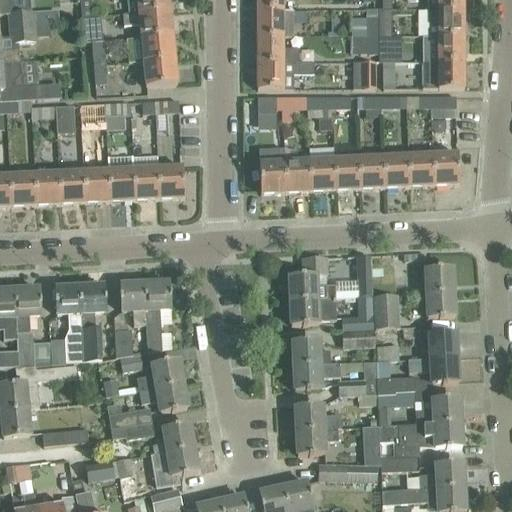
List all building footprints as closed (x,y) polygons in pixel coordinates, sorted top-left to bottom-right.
[(9,0),(0,0),(0,18),(11,17),(9,0)] [(100,4),(99,0),(79,0),(81,23),(100,21),(100,15),(93,15),(92,5),(100,4)] [(170,14),(168,0),(125,0),(128,18),(170,14)] [(292,0),(257,0),(257,14),(293,14),(292,0)] [(464,0),(428,0),(429,13),(464,13),(464,0)] [(464,13),(429,13),(429,28),(438,28),(438,40),(464,39),(464,13)] [(8,29),(48,26),(53,26),(51,14),(7,19),(8,29)] [(128,18),(122,18),(123,31),(140,29),(141,41),(173,38),(170,14),(128,18)] [(293,30),(293,14),(257,14),(257,41),(283,41),(283,29),(293,30)] [(351,40),(362,40),(379,40),(379,21),(351,22),(351,40)] [(391,40),(391,21),(379,21),(379,40),(391,40)] [(10,49),(37,46),(36,36),(48,34),(48,26),(8,29),(10,49)] [(175,63),(173,38),(141,41),(143,66),(168,64),(175,63)] [(423,66),(458,66),(464,66),(464,39),(438,40),(424,40),(425,66),(423,66)] [(379,40),(362,40),(351,40),(351,58),(379,59),(379,40)] [(419,40),(391,40),(379,40),(379,59),(418,59),(419,40)] [(283,52),(283,41),(257,41),(257,67),(299,67),(299,52),(283,52)] [(0,67),(20,66),(19,54),(1,56),(0,44),(0,67)] [(93,71),(105,69),(104,52),(91,53),(93,71)] [(175,63),(168,64),(143,66),(146,91),(178,88),(175,63)] [(0,67),(0,105),(6,106),(18,105),(30,104),(41,104),(40,91),(40,89),(38,64),(20,66),(0,67)] [(376,66),(360,66),(354,66),(353,93),(360,93),(360,95),(376,95),(376,66)] [(383,94),(396,94),(395,66),(382,67),(383,94)] [(464,66),(458,66),(423,66),(423,93),(464,93),(464,66)] [(299,67),(257,67),(258,94),(294,94),(294,79),(314,79),(314,67),(299,67)] [(105,69),(93,71),(95,90),(107,88),(105,69)] [(381,101),(363,101),(363,113),(366,113),(381,113),(381,101)] [(400,101),(381,101),(381,113),(400,113),(400,101)] [(418,101),(418,113),(431,113),(430,101),(418,101)] [(436,101),(430,101),(431,113),(431,122),(436,122),(456,121),(455,112),(456,112),(456,111),(456,101),(436,101)] [(276,102),(257,102),(257,118),(276,118),(276,113),(276,102)] [(294,102),(276,102),(276,113),(281,113),(282,125),(294,125),(294,113),(294,102)] [(331,102),(312,102),(312,113),(331,113),(331,102)] [(350,102),(331,102),(331,113),(332,113),(350,113),(350,102)] [(18,105),(6,106),(6,118),(18,117),(18,105)] [(159,106),(155,106),(156,118),(168,117),(179,116),(179,105),(159,106)] [(155,106),(142,107),(143,118),(156,118),(155,106)] [(106,121),(131,119),(130,107),(105,108),(106,121)] [(106,121),(105,108),(86,110),(87,122),(106,121)] [(57,111),(57,123),(58,138),(76,138),(74,110),(57,111)] [(30,112),(30,117),(31,124),(57,123),(57,111),(30,112)] [(332,122),(319,123),(320,135),(332,134),(332,122)] [(334,146),(335,163),(334,163),(335,195),(360,193),(359,162),(348,162),(347,146),(334,146)] [(370,154),(370,161),(359,162),(360,193),(385,192),(383,161),(383,154),(370,154)] [(459,189),(458,157),(433,158),(435,190),(459,189)] [(435,190),(433,158),(408,159),(410,191),(435,190)] [(410,191),(408,159),(383,161),(385,192),(410,191)] [(160,203),(158,172),(158,160),(134,161),(136,205),(160,203)] [(134,161),(109,162),(109,174),(110,206),(136,205),(134,161)] [(334,163),(310,164),(311,175),(311,196),(335,195),(334,163)] [(311,175),(310,164),(285,165),(287,197),(311,196),(311,175)] [(287,197),(285,165),(260,167),(261,198),(287,197)] [(185,202),(183,170),(158,172),(160,203),(185,202)] [(110,206),(109,174),(84,175),(86,207),(110,206)] [(86,207),(84,175),(60,176),(61,208),(86,207)] [(61,208),(60,176),(35,178),(37,209),(61,208)] [(37,209),(35,178),(9,179),(11,211),(37,209)] [(0,211),(11,211),(9,179),(0,179),(0,211)] [(425,257),(406,258),(406,266),(425,265),(425,257)] [(373,301),(372,281),(371,261),(358,262),(359,282),(360,302),(373,301)] [(304,278),(300,279),(301,280),(289,280),(290,305),(336,303),(335,289),(317,290),(316,280),(327,280),(326,262),(303,263),(304,278)] [(441,271),(436,271),(437,273),(425,273),(426,293),(427,298),(454,296),(452,272),(441,272),(441,271)] [(169,286),(145,287),(149,356),(148,357),(148,358),(161,356),(160,314),(171,313),(170,304),(184,303),(182,289),(170,290),(169,286)] [(122,316),(132,315),(133,330),(146,330),(148,357),(149,356),(145,287),(120,288),(121,300),(120,300),(120,304),(121,304),(122,316)] [(105,301),(104,289),(80,290),(84,367),(103,366),(101,332),(95,332),(95,317),(106,317),(105,305),(106,305),(106,301),(105,301)] [(68,319),(68,334),(65,343),(65,358),(51,358),(51,369),(65,368),(84,367),(80,290),(55,292),(56,303),(55,303),(55,307),(56,307),(57,319),(68,319)] [(15,294),(17,321),(17,338),(18,338),(18,340),(18,343),(18,355),(19,371),(35,370),(51,369),(51,358),(33,359),(32,346),(30,337),(30,321),(41,320),(40,308),(42,308),(41,304),(40,304),(40,293),(15,294)] [(17,338),(17,321),(15,294),(0,294),(0,333),(3,334),(4,344),(18,343),(18,340),(18,338),(17,338)] [(454,296),(427,298),(428,322),(439,322),(439,323),(444,322),(444,321),(455,321),(454,296)] [(394,300),(373,301),(375,334),(399,333),(397,300),(394,300)] [(360,302),(356,302),(357,321),(340,322),(341,335),(375,333),(373,301),(360,302)] [(291,329),(296,329),(303,329),(303,330),(307,330),(307,329),(318,328),(318,325),(337,324),(336,303),(290,305),(291,329)] [(375,333),(341,335),(342,353),(376,352),(375,333)] [(378,366),(398,365),(396,334),(376,336),(378,366)] [(130,335),(116,336),(117,364),(134,360),(133,335),(130,335)] [(444,336),(440,336),(440,337),(428,338),(430,362),(430,363),(457,362),(456,337),(445,337),(444,336)] [(308,343),(304,343),(304,345),(292,345),(293,370),(332,368),(331,354),(320,355),(320,344),(308,344),(308,343)] [(19,371),(18,355),(0,355),(0,371),(17,371),(19,371)] [(124,377),(146,374),(144,360),(122,363),(124,377)] [(409,377),(431,376),(431,387),(443,387),(443,388),(447,387),(447,386),(458,386),(457,362),(430,363),(430,362),(408,364),(409,377)] [(163,366),(152,368),(154,380),(137,383),(139,395),(183,387),(179,364),(168,366),(167,365),(163,365),(163,366)] [(364,366),(364,384),(338,385),(339,400),(358,399),(378,398),(378,386),(377,366),(364,366)] [(295,394),(298,394),(306,394),(306,395),(310,394),(310,393),(321,393),(321,383),(340,382),(340,367),(332,368),(293,370),(295,394)] [(19,371),(17,371),(19,388),(0,389),(0,406),(1,416),(29,414),(39,413),(37,386),(78,382),(77,370),(36,373),(35,370),(19,371)] [(378,398),(415,396),(414,384),(378,386),(378,398)] [(109,403),(122,400),(119,385),(105,387),(109,403)] [(141,408),(159,405),(161,417),(172,415),(172,416),(176,415),(176,414),(187,412),(183,387),(139,395),(141,408)] [(379,412),(415,411),(415,396),(378,398),(379,409),(379,412)] [(379,409),(378,398),(358,399),(358,410),(379,409)] [(432,404),(422,406),(422,414),(415,415),(416,429),(461,426),(459,401),(448,402),(448,401),(444,401),(444,402),(432,403),(432,404)] [(311,408),(307,408),(307,410),(295,410),(297,434),(342,432),(341,419),(323,420),(322,409),(311,409),(311,408)] [(150,412),(108,420),(111,433),(124,431),(152,426),(150,412)] [(1,416),(4,442),(31,439),(29,414),(1,416)] [(152,426),(124,431),(126,442),(126,445),(154,440),(152,426)] [(416,429),(379,431),(380,448),(393,447),(393,461),(393,462),(419,461),(419,451),(435,452),(446,451),(446,452),(451,452),(451,451),(462,450),(461,426),(416,429)] [(178,428),(163,431),(166,447),(152,449),(153,458),(167,456),(194,452),(190,428),(179,430),(178,428)] [(298,459),(302,459),(309,459),(309,460),(314,459),(314,458),(325,458),(324,447),(339,446),(338,433),(342,433),(342,432),(297,434),(298,459)] [(88,446),(87,433),(43,438),(44,451),(88,446)] [(380,451),(363,452),(364,470),(378,471),(381,471),(380,461),(380,451)] [(183,480),(187,479),(187,478),(198,476),(194,452),(167,456),(167,457),(151,460),(153,472),(169,470),(171,481),(183,479),(183,480)] [(393,461),(380,461),(381,471),(381,477),(419,475),(419,461),(393,462),(393,461)] [(131,462),(116,465),(118,480),(133,478),(132,468),(131,462)] [(111,466),(86,471),(88,486),(114,482),(111,466)] [(447,467),(436,468),(436,478),(418,479),(419,493),(464,491),(463,466),(452,467),(452,466),(447,466),(447,467)] [(29,467),(7,471),(9,486),(20,485),(32,483),(29,467)] [(318,469),(318,486),(378,488),(378,471),(364,470),(358,470),(332,470),(318,469)] [(136,490),(121,494),(123,506),(170,493),(168,482),(136,490)] [(30,484),(31,498),(66,497),(65,483),(30,484)] [(3,497),(10,496),(9,486),(9,485),(2,486),(3,497)] [(311,497),(310,497),(307,486),(283,491),(288,511),(312,511),(311,501),(312,501),(311,497)] [(259,496),(260,501),(262,508),(261,508),(262,511),(263,511),(262,511),(288,511),(283,491),(259,496)] [(428,507),(427,511),(465,511),(464,491),(419,493),(381,495),(382,510),(428,507)] [(170,511),(182,509),(178,493),(151,500),(153,511),(170,511)] [(62,501),(63,506),(64,511),(77,511),(76,499),(62,501)] [(244,500),(220,505),(221,509),(222,511),(247,511),(247,510),(246,511),(244,500)]
